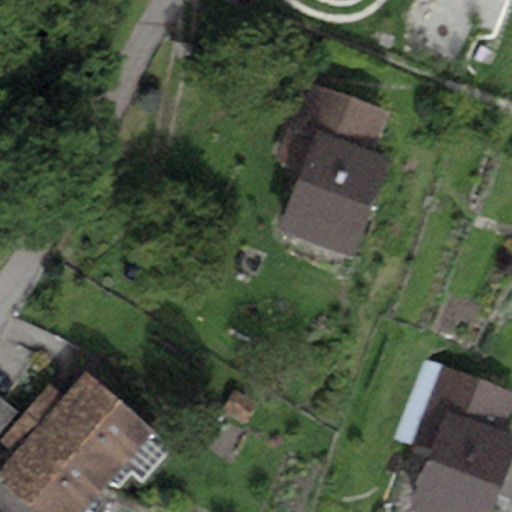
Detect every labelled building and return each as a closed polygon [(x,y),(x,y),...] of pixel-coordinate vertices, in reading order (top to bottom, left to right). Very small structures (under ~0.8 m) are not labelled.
[(304,84),(276,163),(299,171),(277,231),(354,258),(390,158),(373,152),(387,113),(304,84)] [(429,451),(406,511),(492,511),(511,460),(511,434),(504,432),(511,411),(511,392),(443,366),(413,445),(429,451)] [(51,385),(25,412),(104,489),(121,468),(140,485),(167,456),(148,439),(154,433),(85,372),(63,397),(51,385)] [(257,404),(232,392),(220,416),(244,429),(257,404)] [(0,432),(17,412),(0,398),(0,432)] [(0,511),(94,511),(89,508),(104,489),(25,412),(0,439),(0,443),(12,454),(0,467),(0,511)]
